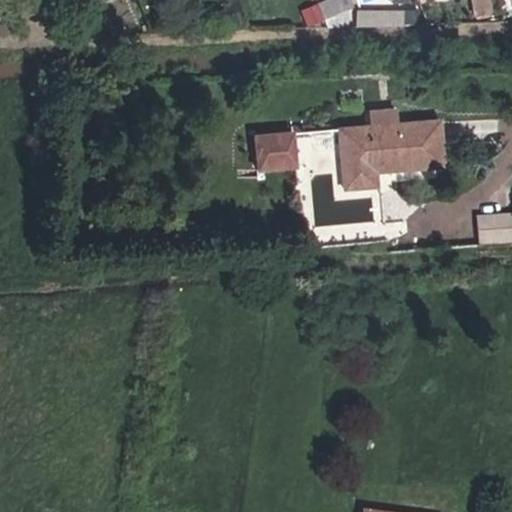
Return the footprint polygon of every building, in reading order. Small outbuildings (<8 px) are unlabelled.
[(255,16),(249,0),(231,0),(240,22),(255,16)] [(362,0),(326,0),(325,0),(331,15),(363,2),(362,0)] [(494,0),(476,0),(478,12),(496,10),(494,0)] [(409,8),(409,21),(420,21),(419,8),(409,8)] [(163,14),(164,28),(178,28),(178,13),(163,14)] [(109,30),(109,15),(71,17),(80,31),(109,30)] [(444,114),(339,119),(342,184),(375,183),(373,159),(446,154),(444,114)] [(293,130),(254,133),(258,173),(297,170),(293,130)] [(479,240),(511,239),(511,211),(479,211),(479,240)]
